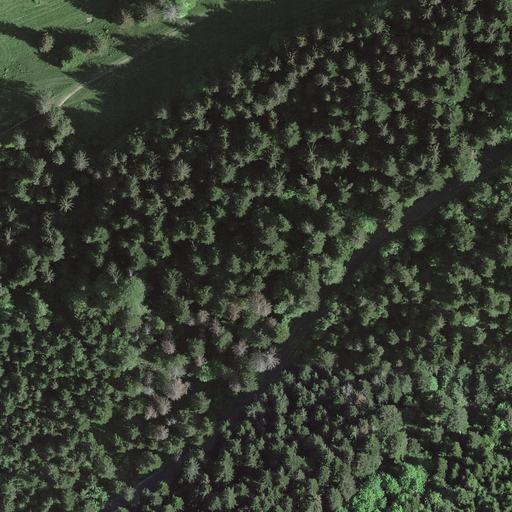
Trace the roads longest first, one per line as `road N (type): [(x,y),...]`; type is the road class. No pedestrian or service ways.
road 1 (tertiary): [(110,511),(171,477),(239,414),(329,294),(389,233),(511,141)]
road 2 (track): [(0,135),(250,0)]
road 3 (track): [(511,400),(425,436),(325,511)]
